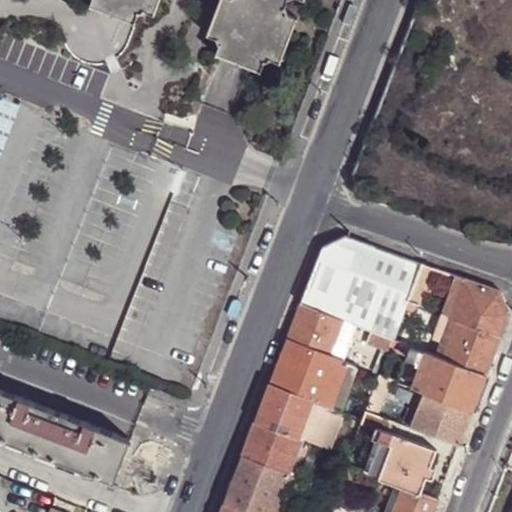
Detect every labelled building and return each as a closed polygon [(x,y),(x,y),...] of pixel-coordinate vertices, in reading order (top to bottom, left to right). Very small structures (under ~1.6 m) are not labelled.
[(119,0),(131,5),(133,0),(209,0),(205,15),(212,18),(215,25),(212,34),(256,50),(260,41),(268,39),(276,42),(291,0),(119,0)] [(323,246),(321,250),(352,262),(350,267),(364,272),(374,246),(345,236),(323,246)] [(332,318),(342,322),(353,326),(370,332),(393,341),(408,300),(422,263),(374,246),(364,272),(350,267),(352,262),(321,250),(313,272),(341,282),(343,288),(332,318)] [(422,263),(408,300),(425,307),(439,269),(422,263)] [(313,272),(300,306),(332,318),(343,288),(341,282),(313,272)] [(444,314),(451,317),(465,278),(457,276),(444,314)] [(465,278),(451,317),(458,319),(502,335),(510,314),(499,290),(465,278)] [(300,306),(286,341),(329,357),(342,322),(332,318),(300,306)] [(451,317),(435,356),(443,359),(458,319),(451,317)] [(443,359),(486,376),(502,335),(458,319),(443,359)] [(342,322),(329,357),(339,361),(353,326),(342,322)] [(366,343),(389,351),(390,348),(393,341),(370,332),(366,343)] [(286,341),(269,385),(311,401),(322,405),(328,407),(345,363),(339,361),(329,357),(286,341)] [(393,341),(390,348),(408,354),(410,347),(393,341)] [(408,354),(400,373),(415,379),(425,352),(410,347),(408,354)] [(425,393),(473,411),(486,376),(443,359),(435,356),(425,352),(415,379),(411,388),(425,393)] [(345,363),(328,407),(342,412),(359,368),(345,363)] [(400,373),(397,382),(411,388),(415,379),(400,373)] [(380,375),(367,411),(373,413),(377,415),(391,380),(380,375)] [(269,385),(255,422),(297,438),(311,401),(269,385)] [(115,482),(130,440),(0,390),(0,438),(93,474),(99,477),(115,482)] [(411,428),(459,446),(473,411),(425,393),(413,423),(411,428)] [(297,438),(301,439),(308,442),(322,405),(311,401),(297,438)] [(377,415),(373,413),(368,424),(377,427),(390,432),(394,421),(377,415)] [(343,441),(353,445),(361,424),(362,420),(352,416),(343,441)] [(255,422),(241,457),(286,474),(288,474),(301,439),(297,438),(255,422)] [(372,439),(377,441),(390,446),(395,434),(390,432),(377,427),(376,429),(372,439)] [(379,477),(396,484),(402,486),(420,493),(426,477),(430,466),(437,450),(395,434),(390,446),(379,477)] [(0,444),(91,480),(93,474),(0,438),(0,444)] [(377,441),(365,472),(379,477),(390,446),(377,441)] [(241,457),(224,503),(246,511),(271,511),(286,474),(241,457)] [(346,465),(340,480),(345,482),(351,484),(357,469),(346,465)] [(430,466),(426,477),(431,479),(433,478),(436,470),(435,468),(430,466)] [(97,483),(99,477),(93,474),(91,480),(97,483)] [(286,474),(271,511),(282,511),(296,477),(288,474),(286,474)] [(396,484),(385,511),(392,511),(402,486),(396,484)] [(402,486),(392,511),(433,511),(439,500),(420,493),(402,486)] [(246,511),(224,503),(220,511),(246,511)]
